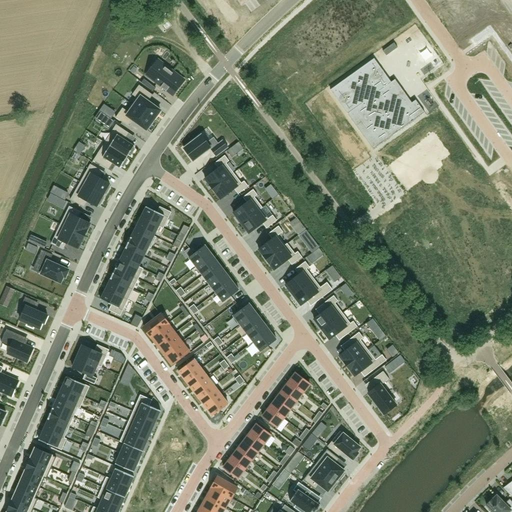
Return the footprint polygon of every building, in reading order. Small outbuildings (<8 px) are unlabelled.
[(394,42),(382,50),(386,55),(397,47),(394,42)] [(330,90),(347,114),(373,150),(425,113),(423,110),(416,100),(412,103),(395,80),(395,79),(391,82),(374,58),(330,90)] [(160,62),(149,77),(152,78),(162,86),(161,87),(166,91),(167,90),(173,95),(184,81),(178,76),(179,76),(173,71),(173,72),(163,64),(160,62)] [(144,79),(141,82),(153,92),(156,88),(144,79)] [(136,98),(132,104),(154,120),(161,111),(148,102),(153,95),(139,85),(132,95),(136,98)] [(147,130),(154,120),(132,104),(127,111),(123,108),(116,118),(128,126),(133,120),(147,130)] [(106,121),(104,124),(109,128),(114,121),(110,118),(107,122),(106,121)] [(116,125),(105,143),(127,157),(129,155),(130,156),(135,149),(133,148),(135,146),(134,145),(134,146),(131,144),(125,140),(129,133),(116,125)] [(201,135),(184,148),(193,161),(210,148),(216,156),(227,147),(223,141),(218,144),(214,138),(207,143),(201,135)] [(105,143),(93,161),(109,170),(113,163),(120,168),(119,168),(120,168),(122,166),(123,167),(127,160),(126,159),(127,157),(105,143)] [(231,148),(227,151),(232,157),(235,154),(231,148)] [(213,189),(234,173),(226,163),(229,161),(225,155),(215,163),(218,168),(205,179),(213,189)] [(90,164),(80,182),(103,195),(104,193),(106,194),(110,187),(109,186),(110,184),(100,178),(104,172),(90,164)] [(234,173),(213,189),(216,194),(221,199),(234,189),(238,194),(248,186),(244,181),(241,183),(234,173)] [(80,182),(70,200),(84,207),(87,201),(97,207),(98,205),(100,206),(104,198),(102,197),(103,195),(80,182)] [(241,222),(241,223),(262,207),(255,197),(257,195),(253,190),(243,197),(247,202),(233,213),(237,217),(235,218),(239,224),(241,222)] [(60,224),(84,236),(88,229),(87,229),(90,224),(89,223),(79,218),(81,212),(69,206),(60,224)] [(146,207),(141,217),(163,228),(171,212),(160,207),(158,212),(146,207)] [(262,207),(241,223),(249,233),(263,223),(267,228),(277,221),(273,215),(268,219),(261,209),(262,208),(262,207)] [(163,228),(141,217),(136,227),(156,238),(156,237),(154,236),(159,227),(163,229),(163,228)] [(306,230),(297,218),(290,223),(299,235),(306,230)] [(81,243),(84,236),(60,224),(51,244),(63,250),(66,243),(78,249),(81,243)] [(266,260),(287,244),(287,243),(285,245),(278,235),(283,232),(279,226),(268,234),(272,239),(259,249),(263,255),(266,260)] [(151,248),(156,238),(136,227),(131,237),(131,238),(151,248)] [(151,248),(131,238),(126,248),(144,257),(149,247),(151,248)] [(314,241),(308,246),(312,251),(318,246),(314,241)] [(287,244),(266,260),(270,264),(274,270),(288,260),(292,265),(302,257),(298,251),(295,254),(287,244)] [(189,248),(184,252),(189,258),(196,267),(212,255),(205,246),(194,255),(189,248)] [(121,258),(143,269),(144,269),(139,267),(144,257),(126,248),(125,248),(126,248),(121,258)] [(319,248),(314,251),(319,257),(323,254),(319,248)] [(42,250),(36,262),(43,265),(39,273),(61,283),(64,277),(66,278),(69,270),(50,261),(53,255),(42,250)] [(203,276),(219,263),(212,255),(196,267),(203,276)] [(143,269),(121,258),(116,268),(138,279),(143,269)] [(299,274),(285,285),(293,295),(314,279),(306,269),(309,267),(305,261),(295,269),(299,274)] [(225,272),(219,263),(203,276),(209,284),(225,272)] [(138,279),(116,268),(111,279),(133,290),(138,279)] [(225,272),(209,284),(216,293),(232,281),(225,272)] [(338,273),(332,277),(335,281),(341,277),(338,273)] [(111,279),(106,289),(128,300),(133,290),(111,279),(110,279),(111,279)] [(314,279),(293,295),(301,305),(307,301),(315,295),(319,300),(332,290),(327,282),(320,287),(314,279)] [(232,281),(216,293),(223,302),(239,290),(232,281)] [(340,287),(344,293),(350,289),(346,283),(340,287)] [(7,287),(5,292),(11,295),(14,290),(7,287)] [(120,316),(128,300),(106,289),(100,299),(111,305),(109,310),(120,316)] [(319,315),(314,319),(322,329),(343,313),(335,303),(338,301),(334,296),(323,303),(327,309),(319,315)] [(34,326),(40,329),(43,322),(44,323),(48,316),(33,309),(36,302),(25,297),(22,305),(26,306),(20,320),(28,323),(27,325),(33,328),(34,326)] [(240,325),(256,313),(250,304),(233,316),(240,325)] [(162,313),(144,327),(151,337),(169,323),(162,313)] [(247,334),(263,321),(256,313),(240,325),(247,334)] [(343,313),(322,329),(330,340),(335,335),(343,329),(347,334),(357,327),(353,321),(350,323),(343,313)] [(136,315),(131,324),(138,327),(142,318),(136,315)] [(386,336),(377,324),(373,319),(366,324),(370,329),(380,341),(386,336)] [(263,321),(247,334),(253,342),(269,330),(263,321)] [(169,323),(151,337),(152,337),(158,346),(174,333),(168,325),(170,323),(169,323)] [(11,346),(7,354),(27,362),(33,350),(22,345),(25,338),(7,329),(1,342),(11,346)] [(269,330),(253,342),(260,351),(276,339),(269,330)] [(345,351),(339,355),(344,361),(343,361),(347,366),(368,350),(361,340),(363,338),(359,332),(349,340),(353,345),(345,351)] [(174,333),(158,346),(165,355),(183,341),(181,342),(174,333)] [(183,341),(165,355),(172,364),(190,350),(183,341)] [(78,357),(102,367),(109,350),(97,345),(95,350),(83,345),(78,357)] [(395,348),(389,353),(392,357),(398,352),(395,348)] [(368,350),(347,366),(350,371),(351,371),(355,376),(361,372),(369,366),(372,371),(386,360),(382,355),(375,360),(368,350)] [(102,367),(78,357),(73,368),(85,374),(83,379),(95,384),(97,378),(92,376),(97,366),(102,367)] [(179,372),(186,381),(202,369),(195,359),(179,372)] [(390,373),(394,369),(390,363),(385,367),(390,373)] [(127,385),(134,370),(133,370),(128,364),(120,381),(127,385)] [(0,391),(12,397),(19,381),(1,373),(3,368),(0,366),(0,391)] [(208,377),(202,369),(186,381),(192,389),(208,377)] [(383,371),(368,383),(373,390),(370,392),(368,394),(374,401),(374,402),(378,406),(384,414),(396,405),(381,385),(389,379),(383,371)] [(296,373),(289,382),(303,393),(310,384),(296,373)] [(67,377),(62,387),(85,397),(90,387),(67,377)] [(199,398),(215,386),(208,377),(192,389),(199,398)] [(289,382),(282,390),(297,401),(303,393),(289,382)] [(215,386),(199,398),(205,407),(221,394),(215,386)] [(62,387),(57,398),(80,408),(85,397),(62,387)] [(282,390),(276,399),(290,410),(297,401),(282,390)] [(212,416),(228,403),(221,394),(205,407),(212,416)] [(140,395),(133,412),(156,422),(161,411),(150,406),(152,400),(140,395)] [(53,408),(74,417),(78,407),(80,408),(57,398),(53,408)] [(276,399),(269,408),(284,418),(290,410),(276,399)] [(53,408),(48,419),(69,428),(74,417),(53,408)] [(269,408),(263,417),(277,427),(284,418),(269,408)] [(133,412),(129,421),(152,432),(156,422),(133,412)] [(48,419),(44,429),(67,439),(65,438),(69,428),(48,419)] [(129,421),(124,431),(147,441),(152,432),(129,421)] [(257,424),(250,433),(264,444),(271,435),(257,424)] [(44,429),(39,440),(62,450),(67,439),(44,429)] [(315,429),(312,433),(319,438),(322,434),(315,429)] [(124,431),(120,441),(143,451),(147,441),(124,431)] [(340,431),(328,446),(339,456),(343,451),(353,459),(358,453),(357,452),(360,447),(340,431)] [(250,433),(243,442),(258,452),(264,444),(250,433)] [(312,434),(308,438),(314,442),(317,438),(312,434)] [(120,441),(120,442),(124,444),(120,453),(139,461),(143,451),(120,441)] [(243,442),(237,450),(251,461),(258,452),(243,442)] [(35,448),(31,459),(52,468),(56,457),(35,448)] [(327,449),(315,465),(336,481),(337,480),(339,481),(344,474),(343,473),(344,471),(336,464),(339,459),(327,449)] [(237,450),(230,459),(245,470),(251,461),(237,450)] [(298,451),(285,469),(290,473),(304,456),(298,451)] [(120,453),(115,464),(134,472),(139,461),(120,453)] [(31,459),(26,469),(47,478),(52,468),(31,459)] [(230,459),(224,468),(238,479),(245,470),(230,459)] [(315,465),(303,480),(315,490),(319,485),(328,491),(330,489),(331,491),(337,484),(335,482),(336,481),(315,465)] [(107,477),(106,477),(129,487),(134,477),(116,468),(111,479),(107,477)] [(26,469),(21,480),(40,488),(45,478),(47,479),(47,478),(26,469)] [(106,477),(102,487),(125,497),(129,487),(106,477)] [(218,477),(212,487),(232,499),(238,488),(218,477)] [(21,480),(17,490),(38,499),(36,498),(40,488),(21,480)] [(511,483),(511,482),(503,488),(511,496),(511,483)] [(314,511),(315,511),(320,505),(319,504),(308,496),(311,492),(299,483),(294,490),(296,492),(290,501),(291,501),(296,505),(295,507),(294,507),(300,511),(304,511),(305,511),(311,511),(312,511),(314,511)] [(102,487),(98,497),(121,507),(125,497),(102,487)] [(213,488),(207,498),(225,508),(230,498),(232,499),(212,487),(212,488),(213,488)] [(17,490),(12,501),(33,510),(38,499),(17,490)] [(492,499),(486,505),(492,511),(490,511),(511,511),(511,501),(507,506),(496,496),(492,500),(492,499)] [(94,507),(93,507),(104,511),(118,511),(121,507),(98,497),(98,498),(102,500),(98,509),(94,507)] [(207,498),(201,508),(209,511),(222,511),(225,508),(207,498)] [(12,501),(8,511),(9,511),(32,511),(33,510),(12,501)]
